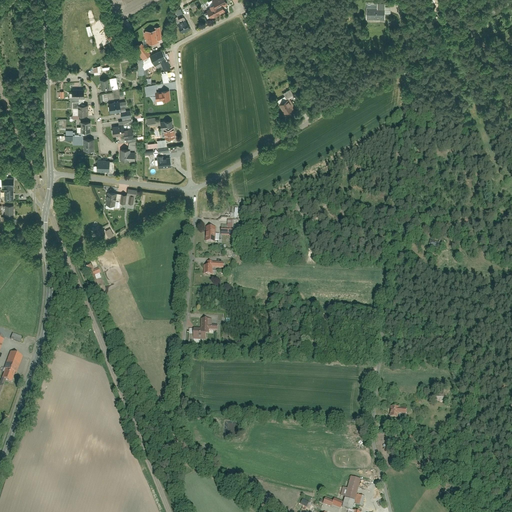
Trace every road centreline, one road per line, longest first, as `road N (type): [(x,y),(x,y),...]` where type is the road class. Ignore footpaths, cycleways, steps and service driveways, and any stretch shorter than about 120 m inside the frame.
road 1 (track): [(266,511),(172,439),(195,203),(174,52),(240,10)]
road 2 (unclassified): [(390,511),(372,425),(406,63)]
road 3 (unclassified): [(50,174),(192,189),(406,63)]
road 4 (secondary): [(0,467),(47,311),(50,174)]
road 5 (unclassified): [(406,63),(511,1)]
